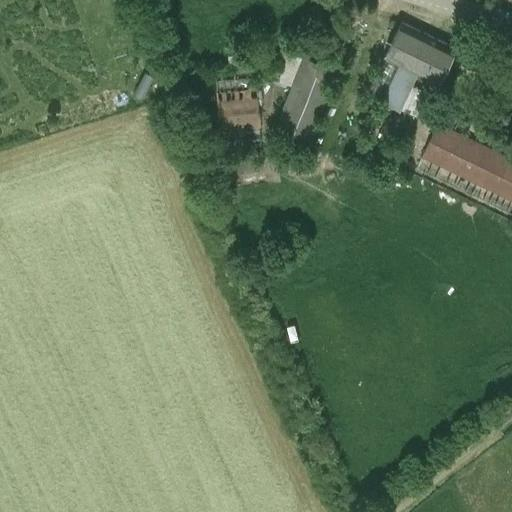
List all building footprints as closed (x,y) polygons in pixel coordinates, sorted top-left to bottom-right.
[(384,56),(400,63),(382,100),(415,116),(427,92),(412,85),(418,72),(438,82),(455,47),(401,22),(384,56)] [(331,36),(343,41),(348,29),(336,24),(331,36)] [(311,142),(340,71),(303,55),(275,126),(311,142)] [(255,88),(217,92),(220,131),(259,128),(255,88)] [(511,161),(439,126),(424,158),(511,200),(511,161)]
